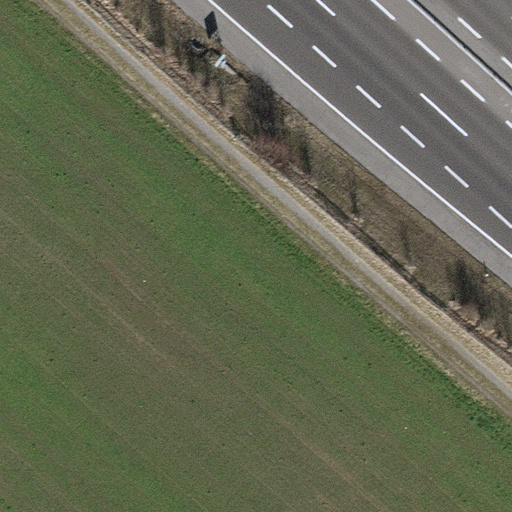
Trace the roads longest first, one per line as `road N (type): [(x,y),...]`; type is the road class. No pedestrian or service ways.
road 1 (track): [(511,400),(56,0)]
road 2 (motorway): [(317,0),(511,179)]
